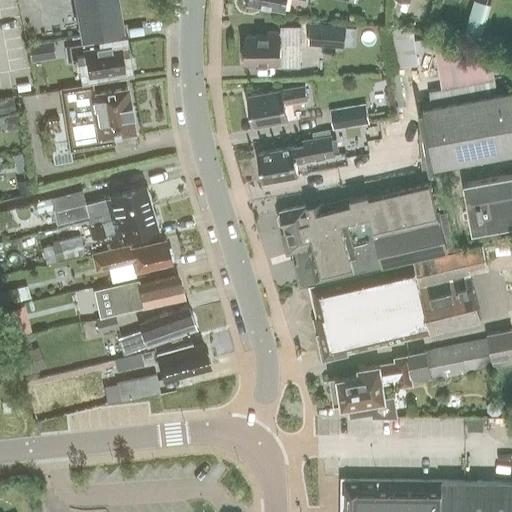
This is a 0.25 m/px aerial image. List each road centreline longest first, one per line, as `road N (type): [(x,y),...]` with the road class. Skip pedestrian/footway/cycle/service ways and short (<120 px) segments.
road 1 (unclassified): [(268,429),(266,369),(192,101),(194,0)]
road 2 (unclassified): [(0,454),(195,429),(268,429)]
